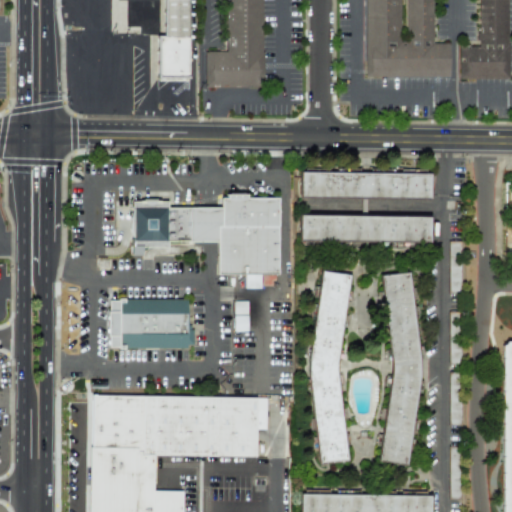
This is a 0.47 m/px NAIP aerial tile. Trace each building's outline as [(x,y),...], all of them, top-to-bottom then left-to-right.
[(186,0),(162,0),(162,35),(155,35),(156,80),(187,80),(186,0)] [(260,0),(224,0),(224,51),(203,51),(203,86),(260,86),(260,0)] [(364,0),(364,77),(448,77),(448,43),(431,43),(431,0),(407,0),(407,36),(400,36),(399,0),(364,0)] [(511,0),(477,0),(478,46),(457,46),(457,79),(506,78),(506,0),(511,0)] [(503,165),(511,165),(511,270),(501,270),(495,203),(503,165)] [(300,173),(299,202),(431,204),(430,175),(300,173)] [(275,197),(219,196),(218,208),(165,208),(165,203),(129,202),(129,255),(140,255),(140,247),(165,247),(165,241),(215,242),(215,274),(243,274),(243,288),(259,288),(259,274),(275,274),(275,197)] [(300,243),(429,247),(430,220),(300,217),(300,243)] [(114,241),(128,241),(128,221),(116,221),(116,228),(114,228),(114,241)] [(448,292),(459,292),(460,241),(448,241),(448,292)] [(351,275),(336,372),(347,461),(321,467),(308,368),(322,271),(351,275)] [(381,275),(410,273),(422,369),(406,467),(379,462),(394,375),(381,275)] [(123,348),(191,347),(191,326),(185,326),(185,299),(107,299),(107,348),(123,348)] [(245,301),(232,301),(233,325),(246,324),(245,301)] [(448,325),(449,365),(459,364),(458,324),(448,325)] [(500,511),(500,341),(511,341),(511,511),(500,511)] [(459,424),(458,373),(448,373),(449,425),(459,424)] [(91,455),(92,395),(265,398),(265,427),(255,427),(254,456),(160,454),(160,472),(117,472),(117,455),(91,455)] [(449,447),(449,490),(458,490),(458,448),(449,447)] [(300,511),(300,492),(431,494),(431,511),(300,511)]
